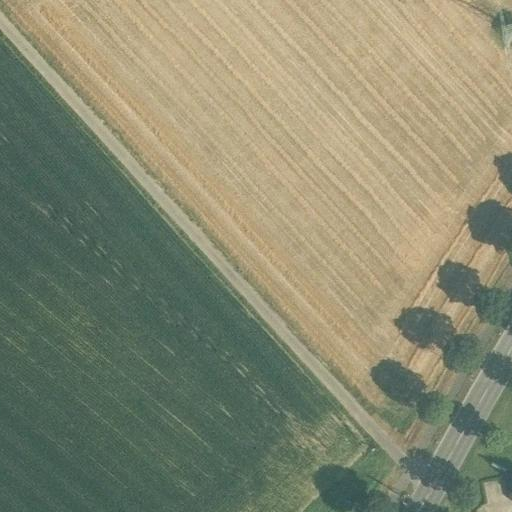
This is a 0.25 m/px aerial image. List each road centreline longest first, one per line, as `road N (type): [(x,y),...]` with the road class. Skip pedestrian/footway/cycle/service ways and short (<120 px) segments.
road 1 (track): [(430,490),(0,21)]
road 2 (secondary): [(511,347),(418,511)]
